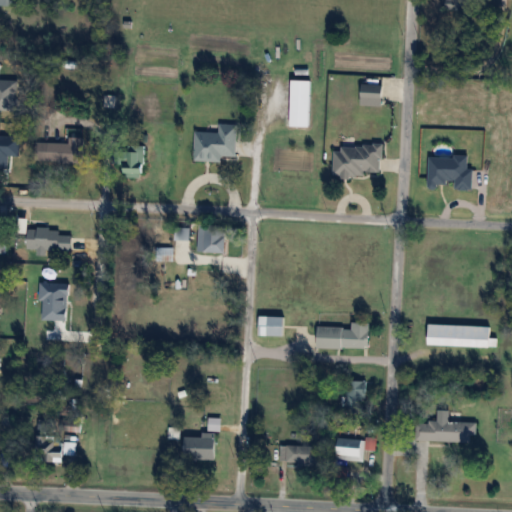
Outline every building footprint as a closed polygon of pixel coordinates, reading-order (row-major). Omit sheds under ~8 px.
[(471,0),(451,0),(451,9),(471,10),(471,0)] [(311,80),(292,80),(292,126),(311,126),(311,80)] [(383,105),(383,84),(363,84),(363,105),(383,105)] [(238,124),(220,124),(219,132),(195,131),(195,160),(223,160),(223,156),(237,156),(238,124)] [(84,162),(84,139),(40,139),(40,162),(84,162)] [(334,146),(334,175),(383,175),(383,146),(334,146)] [(144,177),(144,148),(127,148),(127,177),(144,177)] [(426,174),(426,194),(463,194),(463,174),(426,174)] [(470,196),(470,213),(497,213),(497,196),(470,196)] [(226,252),(226,225),(199,225),(199,252),(226,252)] [(259,316),(259,335),(285,336),(285,316),(259,316)] [(370,322),(352,322),(351,347),(370,347),(370,322)] [(427,345),(491,347),(492,326),(428,324),(427,345)] [(152,384),(152,373),(113,373),(113,384),(152,384)] [(365,380),(347,381),(347,413),(365,413),(365,380)] [(477,443),(478,422),(418,420),(418,441),(477,443)] [(186,434),(186,460),(216,460),(216,434),(186,434)] [(65,462),(65,436),(34,436),(34,462),(65,462)] [(374,449),(374,439),(337,438),(337,460),(364,461),(365,449),(374,449)] [(320,445),(281,445),(281,464),(320,464),(320,445)]
